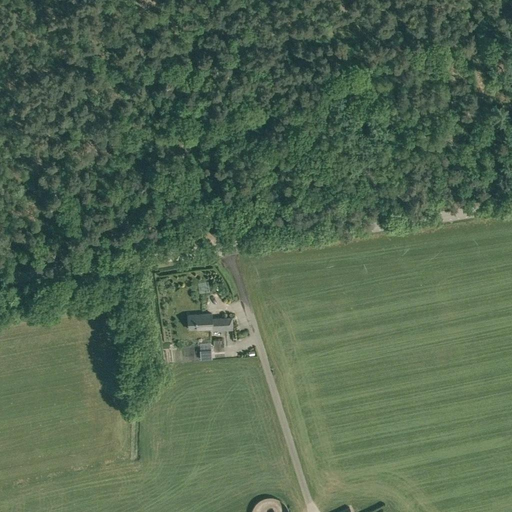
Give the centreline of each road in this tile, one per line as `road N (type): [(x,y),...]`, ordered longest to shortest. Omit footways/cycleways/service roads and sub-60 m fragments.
road 1 (tertiary): [(0,283),(511,207)]
road 2 (track): [(265,0),(182,165),(182,201),(227,247)]
road 3 (track): [(311,511),(227,247)]
